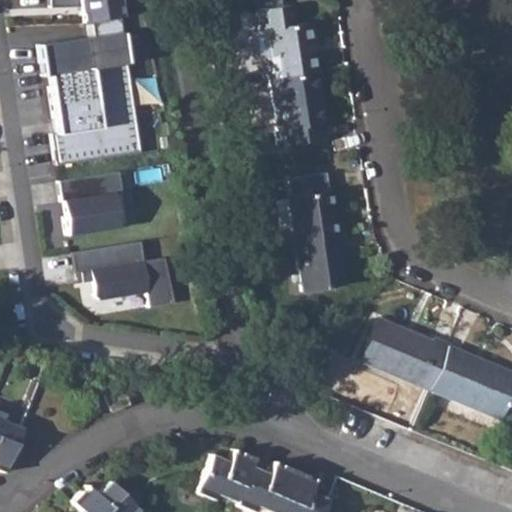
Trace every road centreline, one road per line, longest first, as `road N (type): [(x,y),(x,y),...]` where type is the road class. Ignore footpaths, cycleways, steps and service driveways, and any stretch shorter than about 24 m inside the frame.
road 1 (residential): [(265,367),(67,337),(38,300),(0,47)]
road 2 (residential): [(171,0),(224,305),(265,367)]
road 3 (residential): [(278,430),(196,413),(133,419),(0,506)]
road 4 (residential): [(365,0),(395,213),(412,249),(449,271)]
road 5 (residential): [(476,511),(278,430)]
